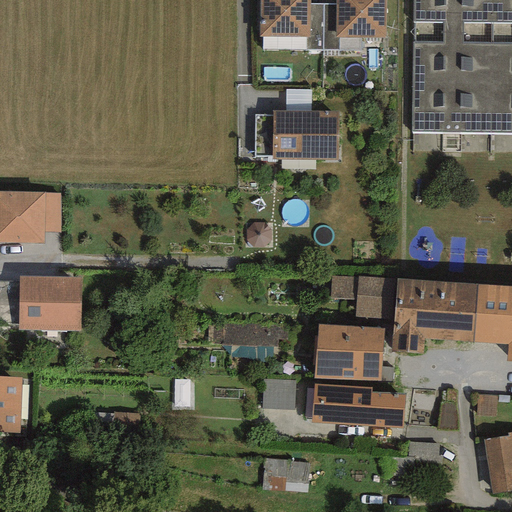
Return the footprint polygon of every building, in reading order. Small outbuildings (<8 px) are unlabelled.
[(258,0),(258,37),(305,38),(308,38),(309,5),(308,0),(258,0)] [(384,0),(335,0),(335,5),(335,38),(338,38),(384,38),(384,0)] [(511,0),(414,0),(415,25),(444,25),(444,46),(413,46),(412,132),(511,132),(511,0)] [(322,50),(322,5),(309,5),(308,38),(305,38),(305,50),(322,50)] [(335,5),(322,5),(322,50),(338,50),(338,38),(335,38),(335,5)] [(338,110),(271,110),(271,115),(254,115),(254,156),(271,157),(271,160),(338,160),(338,110)] [(44,193),(0,191),(0,242),(43,244),(43,233),(44,193)] [(60,193),(44,193),(43,233),(59,233),(60,193)] [(80,277),(18,276),(18,282),(17,325),(17,330),(80,331),(80,277)] [(396,278),(390,352),(422,354),(423,338),(472,342),(476,284),(396,278)] [(0,324),(17,325),(18,282),(0,281),(0,324)] [(511,286),(476,284),(472,342),(507,344),(505,361),(511,361),(511,286)] [(214,347),(281,346),(280,322),(214,323),(214,347)] [(383,329),(316,325),(313,378),(380,382),(383,329)] [(21,378),(0,376),(0,432),(19,433),(21,378)] [(266,380),(266,408),(296,408),(297,381),(266,380)] [(370,388),(313,384),(311,424),(402,429),(404,394),(370,392),(370,388)] [(507,436),(482,440),(491,494),(511,490),(511,431),(506,432),(507,436)] [(264,488),(309,489),(310,460),(265,458),(264,488)]
